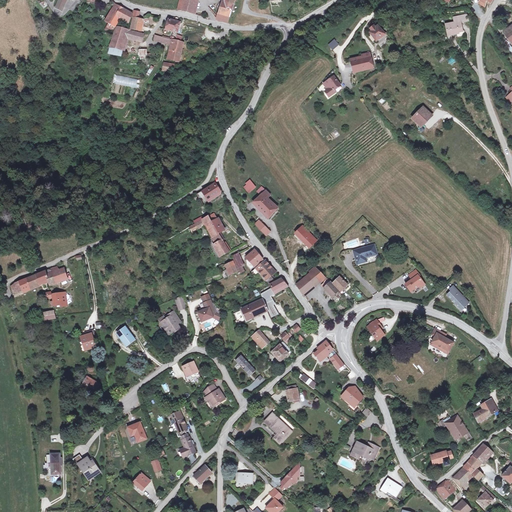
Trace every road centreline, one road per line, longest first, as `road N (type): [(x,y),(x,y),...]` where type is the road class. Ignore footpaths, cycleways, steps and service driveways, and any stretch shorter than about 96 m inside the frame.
road 1 (residential): [(219,158),(204,185),(132,229),(6,282)]
road 2 (tertiary): [(219,158),(241,220),(325,333)]
road 3 (tertiary): [(511,175),(479,67),(482,23),(498,0)]
road 4 (tertiary): [(119,0),(224,26),(288,27)]
road 5 (residential): [(128,405),(133,391),(193,348),(218,362),(245,408)]
road 6 (tertiary): [(288,27),(219,158)]
road 7 (secondary): [(380,303),(440,314),(497,351)]
road 8 (residential): [(511,425),(437,480),(409,472)]
